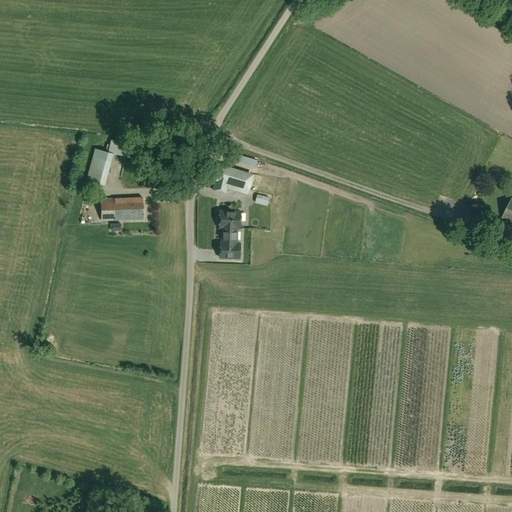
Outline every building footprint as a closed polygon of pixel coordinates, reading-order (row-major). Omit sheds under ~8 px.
[(257,161),(239,156),(237,162),(255,167),(257,161)] [(226,194),(227,188),(247,194),(253,174),(213,162),(208,179),(216,181),(213,191),(226,194)] [(267,205),(269,197),(257,194),(255,203),(267,205)] [(102,220),(143,219),(142,197),(101,199),(102,220)] [(511,199),(503,218),(508,221),(507,223),(511,226),(511,199)] [(220,210),(219,227),(222,228),(222,242),(220,242),(220,257),(240,258),(240,243),(237,243),(237,228),(240,228),(241,211),(220,210)]
